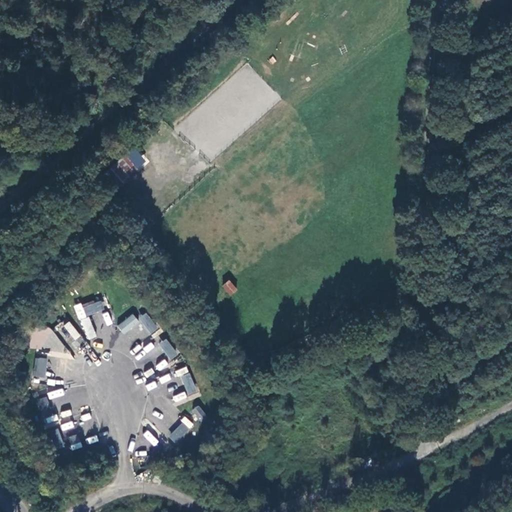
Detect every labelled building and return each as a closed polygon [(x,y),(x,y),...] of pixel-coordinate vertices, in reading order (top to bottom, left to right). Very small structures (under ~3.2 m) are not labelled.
[(124,154),(115,162),(128,176),(136,169),(124,154)] [(115,162),(104,172),(117,186),(128,176),(115,162)] [(229,280),(223,286),(230,295),(237,289),(229,280)] [(99,301),(83,307),(86,314),(102,307),(99,301)] [(102,314),(107,326),(113,323),(108,311),(102,314)] [(117,326),(124,335),(139,322),(132,313),(117,326)] [(145,313),(140,317),(150,330),(156,326),(145,313)] [(69,321),(57,330),(73,351),(85,342),(69,321)] [(165,339),(160,343),(170,357),(175,353),(165,339)] [(138,344),(130,352),(139,361),(154,346),(150,341),(143,349),(138,344)] [(45,359),(38,358),(36,375),(43,376),(45,359)] [(164,360),(155,365),(158,371),(167,366),(164,360)] [(178,377),(188,372),(186,367),(176,371),(178,377)] [(161,384),(171,379),(168,373),(158,378),(161,384)] [(182,376),(188,392),(195,389),(188,373),(182,376)] [(176,404),(187,397),(183,391),(172,398),(176,404)] [(44,416),(50,414),(45,398),(38,400),(44,416)] [(199,422),(207,416),(199,405),(190,411),(199,422)] [(61,424),(62,430),(74,428),(72,421),(61,424)] [(182,425),(170,437),(175,442),(187,429),(182,425)] [(56,430),(49,432),(55,448),(61,446),(56,430)] [(148,430),(143,435),(154,446),(159,442),(148,430)] [(68,437),(72,450),(81,447),(77,434),(68,437)]
